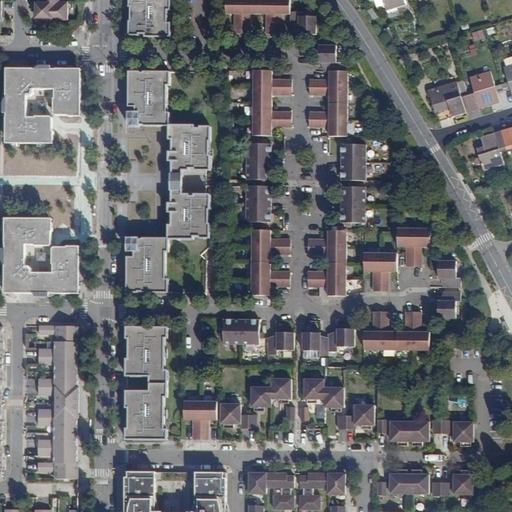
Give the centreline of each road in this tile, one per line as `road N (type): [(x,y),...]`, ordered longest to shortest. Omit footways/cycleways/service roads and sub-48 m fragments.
road 1 (residential): [(101,54),(301,57),(298,313)]
road 2 (residential): [(101,54),(99,312)]
road 3 (residential): [(366,454),(485,456),(484,357)]
road 4 (residential): [(99,312),(298,313)]
road 5 (residential): [(14,312),(13,489)]
road 6 (residential): [(336,0),(427,142)]
road 7 (residential): [(99,312),(99,455)]
road 8 (residential): [(99,455),(237,455)]
road 9 (residential): [(427,142),(491,255)]
road 10 (residential): [(237,455),(366,454)]
road 11 (residential): [(298,313),(423,304)]
